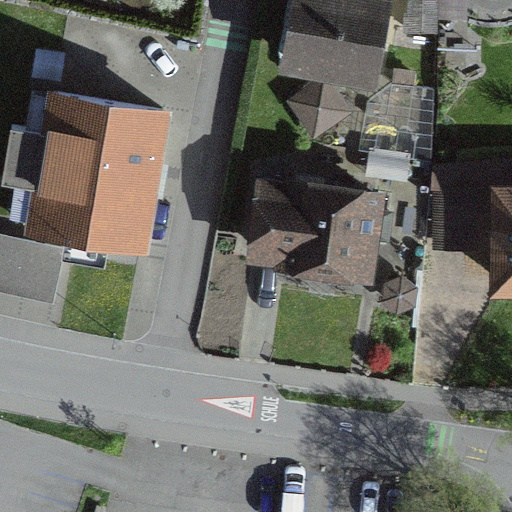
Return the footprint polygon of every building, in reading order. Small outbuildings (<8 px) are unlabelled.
[(295,0),(285,61),(368,76),(380,0),(295,0)] [(410,0),(411,13),(436,13),(435,19),(459,19),(459,0),(410,0)] [(158,114),(53,96),(31,221),(137,239),(158,114)] [(282,253),(281,261),(363,273),(373,196),(291,185),(290,193),(259,188),(251,249),(282,253)] [(511,283),(511,189),(497,189),(497,191),(496,283),(511,283)]
